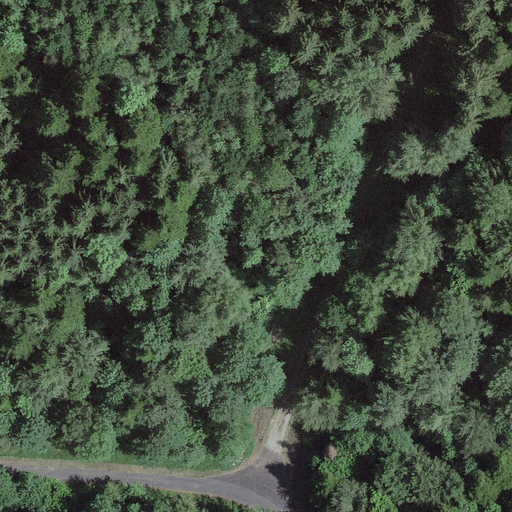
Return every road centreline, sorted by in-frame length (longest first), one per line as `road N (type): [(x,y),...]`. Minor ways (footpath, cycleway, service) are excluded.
road 1 (track): [(260,500),(307,351),(458,0)]
road 2 (track): [(278,511),(228,489),(129,474),(0,469)]
